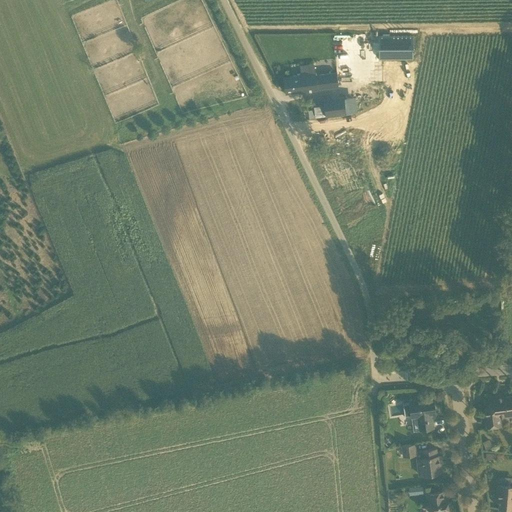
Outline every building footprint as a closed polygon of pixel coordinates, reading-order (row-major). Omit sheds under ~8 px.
[(378,35),(379,59),(414,58),(413,34),(378,35)] [(377,68),(367,139),(406,145),(416,74),(377,68)] [(284,77),(286,93),(317,89),(315,76),(315,75),(316,75),(316,73),(284,77)] [(337,73),(328,74),(330,87),(338,86),(337,73)] [(347,113),(345,97),(313,101),(314,111),(316,118),(347,113)] [(511,414),(511,395),(498,398),(498,396),(489,397),(490,407),(485,407),(487,427),(500,425),(499,416),(511,414)] [(419,430),(434,428),(432,414),(436,414),(434,397),(409,401),(410,403),(403,404),(405,416),(411,415),(412,417),(418,416),(419,430)] [(402,445),(403,458),(417,456),(416,452),(415,444),(402,445)] [(421,451),(425,475),(442,472),(440,459),(442,459),(441,455),(437,455),(436,449),(421,451)] [(511,485),(498,484),(496,502),(500,502),(499,508),(511,509),(511,485)] [(445,498),(444,491),(429,493),(430,500),(429,500),(430,511),(449,511),(447,497),(445,498)]
